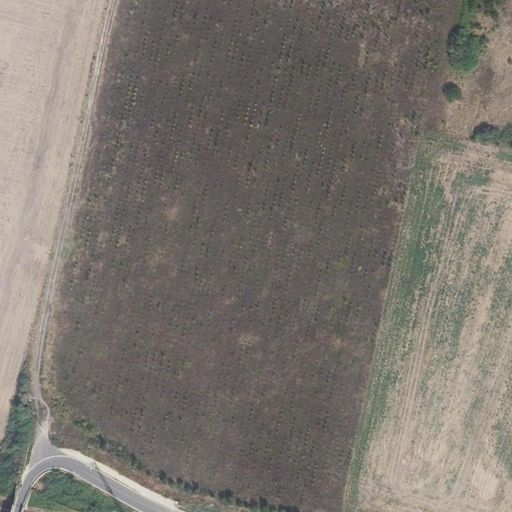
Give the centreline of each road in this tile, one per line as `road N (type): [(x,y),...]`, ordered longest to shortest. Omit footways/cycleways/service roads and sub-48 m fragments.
road 1 (track): [(45,461),(36,441),(35,377),(114,0)]
road 2 (residential): [(160,511),(45,461)]
